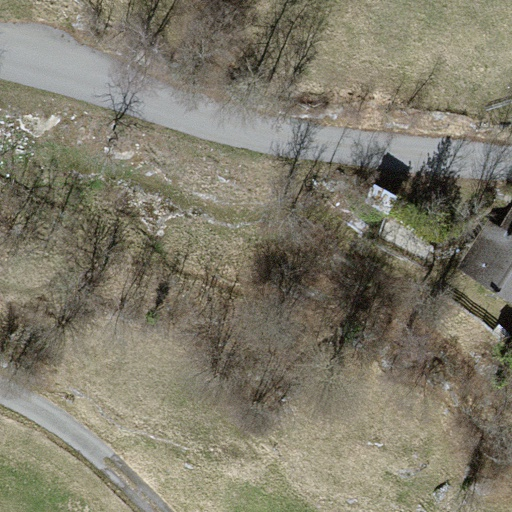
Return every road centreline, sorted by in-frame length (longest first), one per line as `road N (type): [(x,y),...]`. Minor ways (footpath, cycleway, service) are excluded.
road 1 (unclassified): [(0,63),(331,144),(511,163)]
road 2 (unclassified): [(0,402),(88,442),(158,511)]
